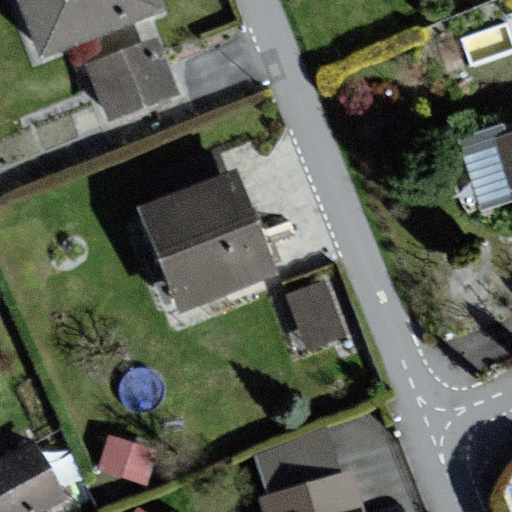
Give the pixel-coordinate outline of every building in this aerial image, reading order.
[(155,7),(152,0),(29,0),(47,47),(155,7)] [(174,91),(154,40),(91,65),(112,116),(174,91)] [(511,135),(507,137),(503,125),(463,138),(485,204),(511,195),(511,135)] [(274,273),(235,172),(223,177),(215,156),(156,178),(164,199),(145,206),(184,307),(274,273)] [(342,333),(323,282),(291,294),(310,345),(342,333)] [(326,433),(262,454),(276,498),(340,478),(326,433)] [(156,452),(113,438),(104,465),(147,479),(156,452)] [(36,511),(63,498),(34,443),(0,461),(0,510),(1,511),(36,511)] [(276,498),(266,501),(269,511),(361,511),(350,475),(340,478),(276,498)]
